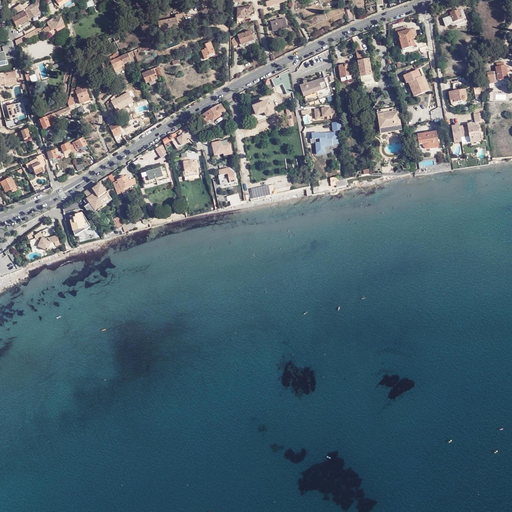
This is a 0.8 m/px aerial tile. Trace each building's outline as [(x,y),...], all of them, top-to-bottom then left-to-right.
[(85,0),(81,2),(85,9),(93,6),(90,0),(85,0)] [(38,2),(24,11),(25,12),(30,19),(41,13),(38,7),(40,6),(38,2)] [(13,9),(16,15),(24,10),(28,8),(25,4),(24,4),(23,3),(13,9)] [(250,9),(237,11),(236,21),(244,22),(244,16),(252,15),(250,9)] [(463,19),(460,14),(459,10),(459,9),(450,13),(451,16),(443,19),(445,26),(450,25),(449,21),(452,20),(453,23),(454,22),(463,19)] [(25,12),(12,19),(17,27),(30,20),(25,12)] [(175,19),(177,28),(185,27),(183,14),(174,15),(175,19)] [(45,35),(56,29),(58,33),(63,30),(61,26),(64,24),(60,17),(40,27),(42,30),(45,35)] [(177,28),(175,19),(157,22),(159,34),(165,33),(165,30),(177,28)] [(287,28),(285,19),(271,23),(273,32),(287,28)] [(413,36),(416,35),(415,29),(407,31),(406,27),(395,30),(396,34),(398,34),(402,50),(412,48),(411,40),(413,39),(414,39),(413,36)] [(256,39),(252,30),(238,35),(241,45),(256,39)] [(25,36),(16,41),(17,47),(36,36),(35,33),(34,31),(31,32),(25,36)] [(214,54),(211,43),(203,46),(204,50),(201,51),(204,60),(209,58),(208,56),(214,54)] [(137,50),(139,54),(141,53),(151,48),(149,44),(137,50)] [(359,45),(354,45),(357,61),(362,60),(359,45)] [(0,66),(8,64),(7,60),(6,61),(4,52),(0,52),(0,66)] [(126,55),(123,56),(121,57),(124,65),(131,61),(130,59),(128,54),(126,55)] [(124,65),(121,57),(119,58),(116,59),(115,60),(114,60),(112,62),(110,62),(114,69),(124,65)] [(362,60),(357,61),(359,78),(362,77),(371,76),(372,76),(372,74),(371,68),(370,65),(369,59),(362,60)] [(346,77),(353,76),(351,66),(348,66),(347,64),(339,66),(341,78),(346,77)] [(506,66),(504,66),(497,67),(496,67),(497,72),(498,80),(508,79),(506,66)] [(85,68),(75,72),(73,80),(79,77),(78,74),(87,71),(85,68)] [(157,80),(153,70),(142,74),(145,84),(157,80)] [(288,71),(271,79),(275,87),(282,83),(287,94),(292,91),(288,71)] [(418,71),(405,76),(408,84),(411,82),(413,86),(418,97),(428,92),(421,78),(418,71)] [(497,72),(487,73),(488,83),(498,82),(498,80),(497,72)] [(4,74),(0,73),(0,82),(17,81),(16,75),(4,76),(4,74)] [(304,85),(300,86),(306,103),(319,98),(319,100),(332,95),(329,86),(336,83),(333,74),(331,74),(332,77),(327,78),(324,79),(314,82),(310,83),(307,84),(304,85)] [(79,88),(72,90),(71,93),(74,95),(76,94),(79,100),(88,96),(85,86),(79,88)] [(418,97),(413,86),(410,87),(414,98),(418,97)] [(467,99),(466,89),(449,92),(451,100),(455,100),(455,103),(464,101),(465,101),(465,102),(466,102),(467,101),(467,100),(467,99)] [(88,96),(79,100),(80,105),(90,101),(88,96)] [(269,102),(264,104),(260,105),(251,109),(254,117),(263,113),(264,116),(267,115),(268,116),(274,113),(269,102)] [(10,119),(14,118),(14,116),(22,114),(21,111),(23,110),(23,109),(23,108),(22,103),(7,107),(10,119)] [(221,105),(198,119),(202,125),(212,119),(213,121),(221,116),(220,114),(224,111),(221,105)] [(70,106),(69,107),(57,112),(58,115),(71,109),(70,106)] [(329,108),(314,110),(315,120),(323,119),(322,118),(326,117),(330,117),(330,120),(335,119),(334,110),(330,110),(329,108)] [(380,111),(376,112),(381,132),(383,132),(386,131),(386,129),(396,127),(396,130),(399,129),(401,129),(397,108),(390,109),(390,114),(384,115),(383,111),(380,111)] [(484,113),(475,114),(475,123),(485,122),(484,113)] [(45,117),(39,120),(39,121),(40,122),(44,129),(50,125),(48,121),(45,117)] [(340,123),(332,123),(332,132),(341,131),(340,123)] [(456,125),(452,125),(453,138),(461,138),(461,136),(468,136),(469,138),(470,141),(475,141),(480,140),(479,126),(475,126),(468,127),(460,128),(459,123),(456,123),(456,125)] [(117,124),(109,127),(113,135),(120,132),(117,124)] [(27,129),(21,131),(22,134),(24,139),(29,137),(28,133),(29,132),(27,129)] [(439,145),(437,132),(418,135),(420,145),(423,144),(423,146),(425,148),(426,149),(429,149),(435,148),(435,146),(439,145)] [(319,134),(311,135),(312,141),(319,140),(320,143),(316,144),(317,154),(324,153),(323,146),(333,145),(338,144),(337,133),(319,135),(319,134)] [(174,134),(163,141),(165,145),(171,141),(176,149),(187,143),(183,136),(177,139),(174,134)] [(87,146),(83,137),(72,142),(76,150),(79,149),(79,150),(87,146)] [(228,141),(213,144),(215,153),(219,152),(220,154),(224,153),(233,151),(231,145),(229,146),(228,141)] [(70,150),(67,143),(61,146),(63,153),(70,150)] [(333,145),(323,146),(324,153),(317,154),(317,155),(326,154),(325,147),(333,147),(333,145)] [(55,150),(47,152),(49,161),(53,160),(58,158),(56,153),(55,150)] [(42,165),(42,167),(45,165),(43,161),(44,161),(41,155),(37,157),(38,159),(42,165)] [(198,161),(190,162),(189,158),(182,159),(183,164),(184,164),(186,177),(201,175),(198,161)] [(459,169),(489,165),(489,160),(488,158),(467,161),(461,161),(458,162),(459,169)] [(42,165),(38,159),(30,163),(32,167),(34,171),(42,167),(42,165)] [(415,171),(415,175),(422,175),(425,175),(434,173),(451,170),(450,162),(442,163),(442,165),(415,171)] [(78,172),(84,170),(85,170),(82,164),(77,166),(77,164),(75,165),(78,172)] [(165,166),(143,172),(144,177),(143,177),(145,184),(150,183),(151,185),(166,181),(165,179),(170,178),(168,171),(166,171),(165,166)] [(44,171),(42,167),(34,171),(36,175),(44,171)] [(229,169),(220,171),(223,183),(226,185),(238,182),(236,173),(229,169)] [(370,170),(371,184),(415,175),(415,171),(377,169),(374,169),(370,170)] [(346,175),(347,189),(371,184),(370,170),(346,175)] [(329,192),(347,189),(346,175),(327,179),(329,192)] [(129,180),(127,176),(117,181),(120,190),(119,190),(120,194),(124,193),(123,191),(132,187),(129,180)] [(16,187),(10,177),(1,182),(6,192),(16,187)] [(150,183),(145,184),(147,189),(172,183),(170,178),(165,179),(166,181),(151,185),(150,183)] [(92,188),(94,191),(97,189),(96,187),(99,185),(100,187),(102,185),(100,182),(92,188)] [(275,190),(274,184),(269,185),(269,187),(266,188),(267,196),(268,197),(271,197),(272,195),(271,190),(275,190)] [(94,191),(95,193),(98,198),(101,196),(107,192),(102,185),(100,187),(99,185),(96,187),(97,189),(94,191)] [(94,191),(92,188),(85,193),(88,198),(95,193),(94,191)] [(88,198),(86,199),(89,204),(84,207),(87,213),(90,215),(112,200),(108,195),(102,198),(101,196),(98,198),(95,193),(88,198)] [(112,200),(90,215),(92,218),(114,203),(112,200)] [(71,220),(74,233),(90,224),(83,212),(78,213),(75,214),(76,217),(74,217),(74,219),(71,220)] [(90,224),(74,233),(75,236),(91,226),(90,224)] [(36,238),(30,241),(32,246),(38,243),(39,246),(48,251),(49,248),(61,244),(58,235),(50,237),(50,238),(50,239),(47,240),(47,238),(45,238),(45,237),(44,237),(43,238),(40,231),(35,235),(36,238)] [(14,261),(18,258),(13,250),(9,252),(14,261)]
